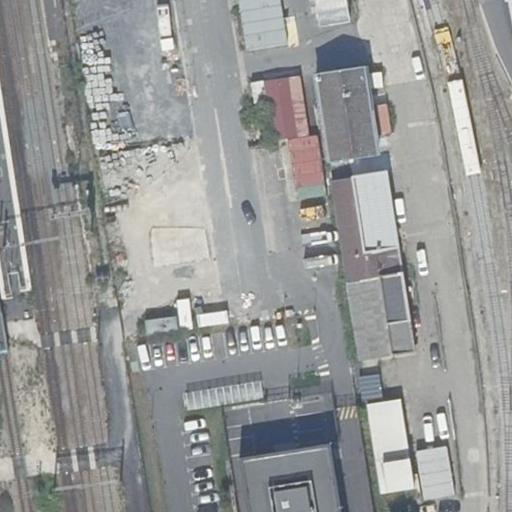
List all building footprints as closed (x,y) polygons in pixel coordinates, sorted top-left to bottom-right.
[(277,0),(233,0),(245,51),(287,42),(277,0)] [(303,0),(308,25),(346,19),(343,0),(303,0)] [(377,148),(364,65),(313,73),(326,156),(377,148)] [(306,133),(299,75),(260,79),(267,142),(286,140),(292,192),(321,189),(315,132),(306,133)] [(387,170),(354,173),(383,353),(416,348),(387,170)] [(199,196),(144,205),(146,216),(153,214),(156,230),(134,234),(140,267),(209,256),(199,196)] [(400,399),(367,402),(376,494),(409,491),(400,399)] [(421,500),(452,496),(445,446),(414,450),(421,500)] [(243,465),(249,511),(341,511),(333,452),(243,465)]
